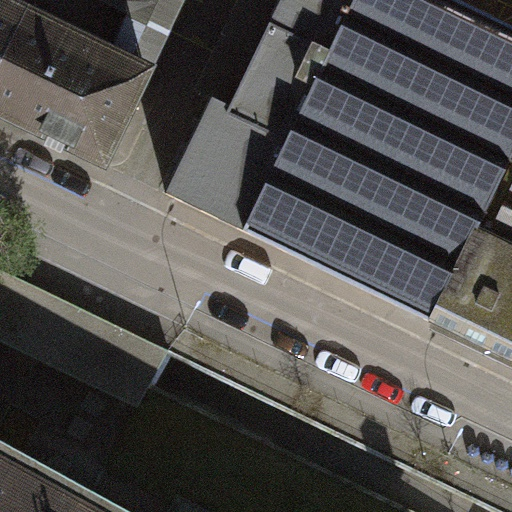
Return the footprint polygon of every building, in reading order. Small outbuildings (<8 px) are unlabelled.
[(104,0),(132,13),(169,30),(182,0),(104,0)] [(273,0),(222,106),(203,97),(157,194),(421,321),(511,133),(511,32),(444,0),(273,0)] [(222,106),(273,0),(227,0),(185,89),(203,97),(222,106)] [(0,78),(28,21),(0,7),(0,78)] [(109,60),(146,78),(169,30),(132,13),(109,60)] [(0,113),(104,163),(146,78),(109,60),(28,21),(0,78),(0,113)] [(511,133),(421,321),(511,364),(511,133)] [(160,350),(0,272),(0,344),(129,407),(160,350)] [(0,511),(73,511),(79,501),(23,471),(18,479),(4,471),(13,453),(0,445),(0,511)] [(98,511),(79,501),(73,511),(98,511)]
